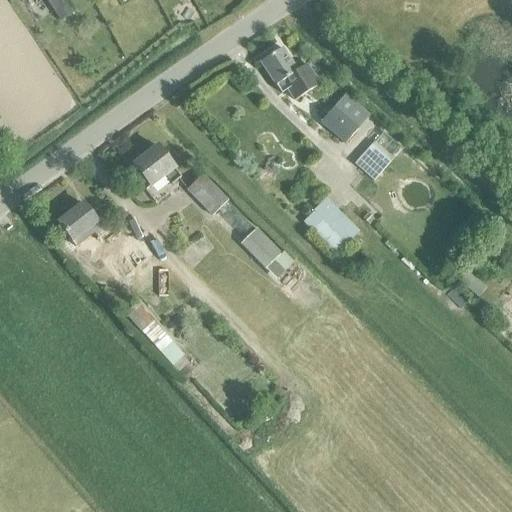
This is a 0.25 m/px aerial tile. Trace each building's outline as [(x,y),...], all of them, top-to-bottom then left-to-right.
[(44,0),(55,14),(66,6),(62,0),(44,0)] [(66,6),(55,14),(61,21),(72,13),(66,6)] [(303,66),(294,72),(279,49),(272,54),(270,51),(259,58),(261,61),(258,64),(273,87),(274,87),(279,95),(285,91),(293,102),(317,86),(303,66)] [(318,124),(342,145),(367,117),(343,96),(318,124)] [(353,165),(373,182),(393,160),(373,144),(353,165)] [(133,165),(150,187),(163,176),(170,186),(180,178),(156,147),(133,165)] [(185,192),(209,216),(226,199),(202,175),(185,192)] [(69,242),(74,249),(93,234),(98,240),(109,232),(99,218),(95,221),(82,205),(58,224),(71,240),(69,242)] [(255,229),(240,245),(274,280),(292,263),(281,252),(279,254),(255,229)] [(457,233),(448,240),(454,248),(463,241),(457,233)] [(108,264),(121,282),(147,263),(134,245),(108,264)] [(136,304),(123,315),(169,367),(181,356),(136,304)]
